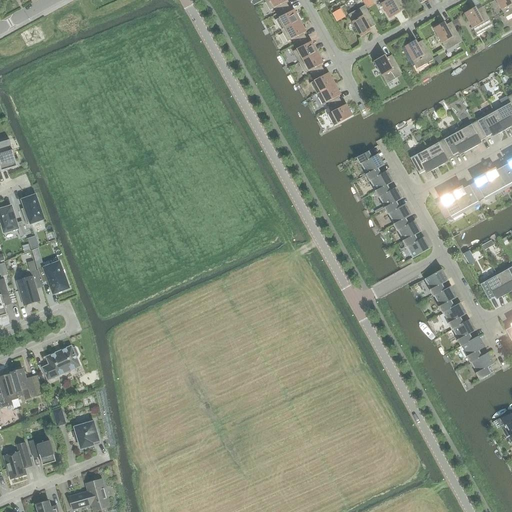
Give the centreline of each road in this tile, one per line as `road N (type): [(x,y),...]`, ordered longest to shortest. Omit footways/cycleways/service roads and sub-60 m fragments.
road 1 (tertiary): [(354,304),(187,0)]
road 2 (tertiary): [(469,511),(354,304)]
road 3 (residential): [(0,362),(74,330),(64,308),(0,336)]
road 4 (residential): [(455,0),(339,63)]
